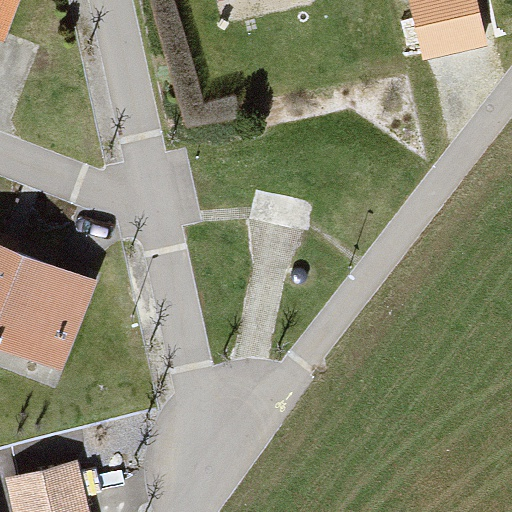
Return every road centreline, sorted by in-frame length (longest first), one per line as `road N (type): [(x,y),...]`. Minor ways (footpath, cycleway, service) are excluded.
road 1 (residential): [(511,111),(196,495)]
road 2 (residential): [(196,495),(145,201)]
road 3 (residential): [(145,201),(100,0)]
road 4 (residential): [(0,148),(145,201)]
